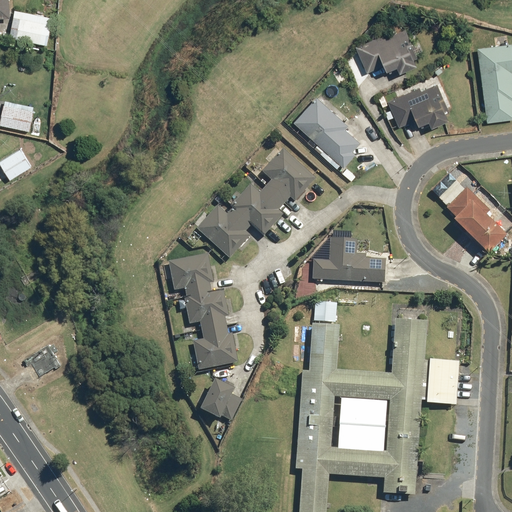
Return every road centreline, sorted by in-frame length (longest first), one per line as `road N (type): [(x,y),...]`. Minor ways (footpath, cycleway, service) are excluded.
road 1 (residential): [(483,511),(489,309),(466,279),(415,246),(405,200)]
road 2 (residential): [(243,378),(257,347),(251,278),(349,195),(405,200)]
road 3 (residential): [(405,200),(419,167),(440,153),(511,141)]
